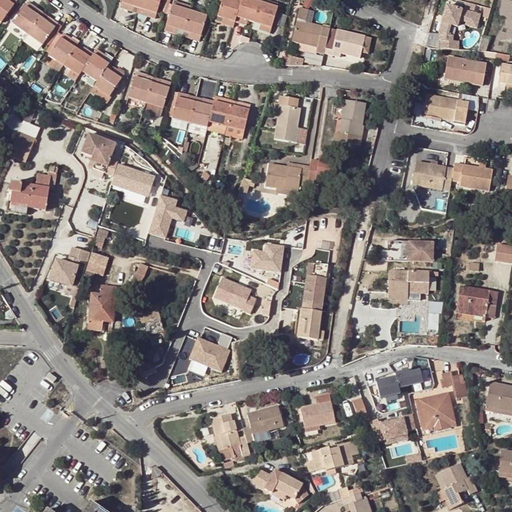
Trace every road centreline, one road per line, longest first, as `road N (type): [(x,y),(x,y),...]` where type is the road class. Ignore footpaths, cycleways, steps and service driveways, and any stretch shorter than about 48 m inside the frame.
road 1 (residential): [(130,430),(151,408),(345,371),(409,350),(511,366)]
road 2 (residential): [(66,0),(163,54),(389,88)]
road 3 (residential): [(25,308),(77,176),(41,143)]
road 4 (residential): [(511,156),(386,131),(389,88)]
road 5 (residential): [(92,393),(1,511)]
